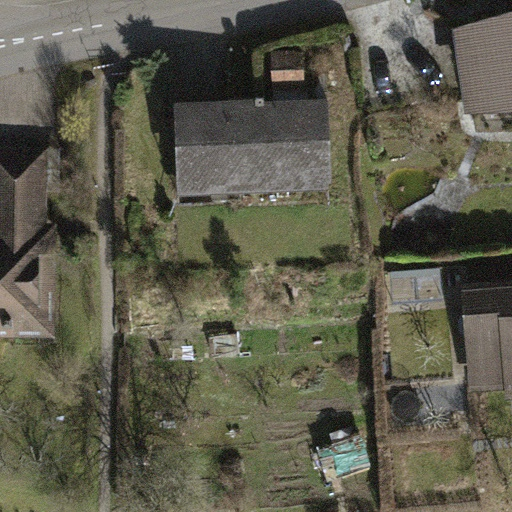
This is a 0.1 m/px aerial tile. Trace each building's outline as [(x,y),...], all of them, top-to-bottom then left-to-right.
[(511,14),(464,30),(477,127),(503,126),(503,99),(511,99),(511,14)] [(179,105),(181,189),(331,184),(329,101),(179,105)] [(39,156),(0,155),(0,219),(38,221),(39,156)] [(0,324),(47,326),(49,235),(0,233),(0,324)] [(511,284),(475,287),(483,383),(511,380),(511,284)]
